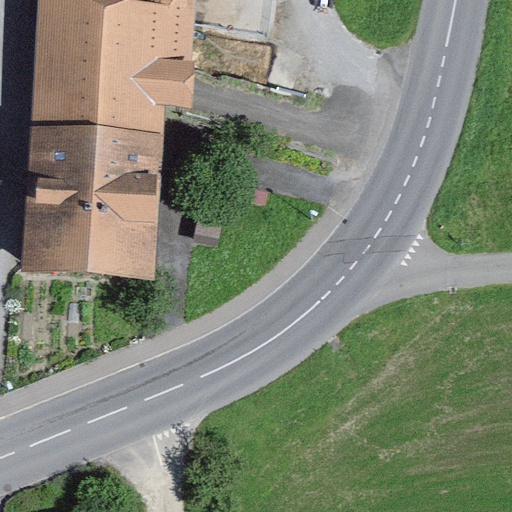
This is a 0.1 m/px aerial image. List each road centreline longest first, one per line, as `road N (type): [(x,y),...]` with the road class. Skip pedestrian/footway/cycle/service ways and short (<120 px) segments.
road 1 (secondary): [(347,273),(293,323),(231,362),(0,458)]
road 2 (secondary): [(455,0),(418,154),(347,273)]
road 3 (unclassified): [(511,267),(347,273)]
